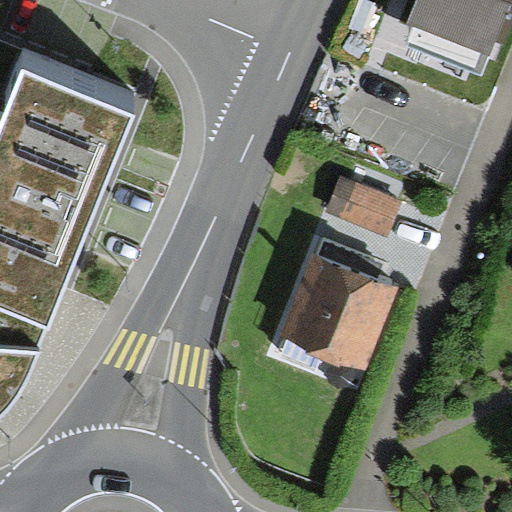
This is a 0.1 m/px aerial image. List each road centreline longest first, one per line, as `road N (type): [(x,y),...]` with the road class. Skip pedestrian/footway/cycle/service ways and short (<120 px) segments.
road 1 (residential): [(139,458),(165,355),(287,52)]
road 2 (residential): [(287,52),(155,0)]
road 3 (primary): [(139,458),(80,461),(53,474),(19,511)]
